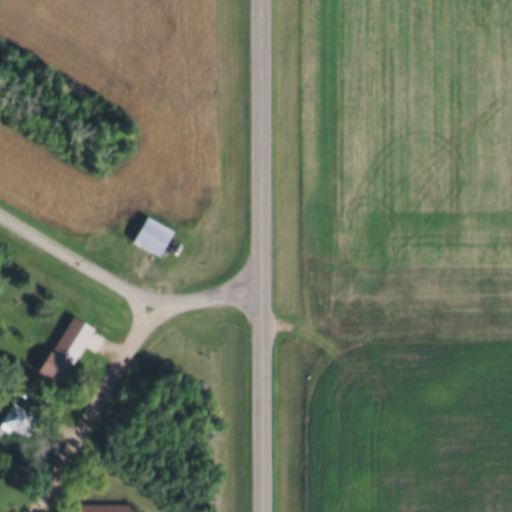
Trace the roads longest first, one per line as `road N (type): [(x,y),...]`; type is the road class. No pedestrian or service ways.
road 1 (tertiary): [(257,511),(258,0)]
road 2 (residential): [(258,279),(151,304),(0,210)]
road 3 (residential): [(26,511),(151,304)]
